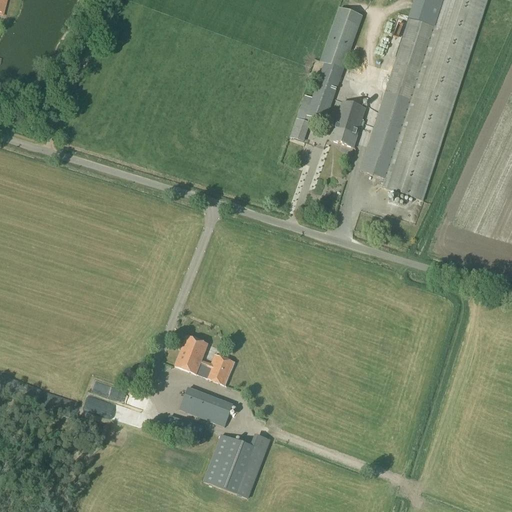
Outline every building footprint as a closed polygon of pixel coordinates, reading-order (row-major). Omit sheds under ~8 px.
[(422,202),(488,0),(442,0),(433,29),(430,28),(405,20),(359,173),(384,181),(382,190),(422,202)] [(307,133),(310,123),(312,119),(325,124),(363,18),(339,9),(320,64),(324,66),(314,96),(312,99),(304,97),(293,128),(289,139),(303,144),(307,133)] [(371,73),(371,64),(358,63),(358,72),(371,73)] [(356,138),(365,111),(343,103),(335,127),(334,127),(329,143),(353,150),(357,138),(356,138)] [(211,366),(201,363),(207,347),(186,338),(174,369),(196,377),(225,388),(235,364),(215,356),(211,366)] [(262,385),(257,384),(248,414),(260,418),(272,378),(265,376),(262,385)] [(269,423),(284,380),(274,377),(259,419),(269,423)] [(119,396),(118,401),(131,406),(135,397),(110,387),(106,398),(113,401),(116,395),(119,396)] [(224,430),(233,407),(188,390),(179,413),(224,430)] [(204,429),(169,417),(168,422),(158,419),(154,432),(163,435),(198,447),(204,429)] [(202,484),(236,497),(247,501),(270,442),(255,436),(250,448),(221,437),(202,484)]
